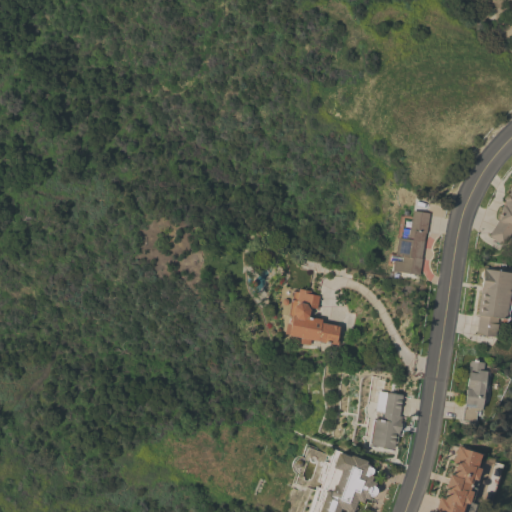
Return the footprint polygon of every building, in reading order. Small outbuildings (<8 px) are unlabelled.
[(503,200),(503,199),(503,197),(504,195),(506,193),(511,180),(511,234),(509,233),(501,244),(487,235),(497,219),(503,200)] [(392,260),(400,261),(401,256),(393,254),(396,237),(398,237),(400,227),(409,229),(412,210),(428,213),(425,232),(424,232),(420,258),(421,258),(418,275),(391,270),(392,260)] [(477,315),(475,314),(483,265),(486,265),(486,269),(510,273),(511,275),(509,284),(508,284),(507,296),(508,298),(505,319),(495,317),(493,337),(474,334),(477,315)] [(309,339),(308,345),(299,343),(300,337),(286,335),(286,334),(282,333),(284,322),(286,323),(288,316),(290,315),(286,315),(289,298),(291,299),(292,291),(297,291),(297,288),(309,291),(309,293),(318,295),(316,308),(307,306),(309,308),(307,316),(321,319),(320,322),(339,326),(336,340),(338,340),(337,345),(309,339)] [(462,408),(463,408),(463,403),(468,368),(467,368),(468,361),(469,362),(469,360),(483,362),(482,371),(486,371),(483,395),(481,395),(479,409),(478,409),(478,410),(474,410),(473,422),(460,420),(462,408)] [(373,410),(377,391),(401,395),(398,415),(400,416),(399,423),(400,423),(398,430),(395,443),(393,443),(392,449),(369,445),(369,444),(367,444),(372,419),(373,419),(380,420),(381,412),(373,410)] [(451,462),(456,446),(461,447),(461,448),(479,454),(474,468),(476,468),(473,477),(476,478),(474,483),(476,484),(470,502),(475,504),(472,511),(436,511),(441,498),(444,499),(452,474),(453,474),(456,464),(451,462)] [(374,486),(375,489),(375,490),(375,493),(374,494),(372,496),(369,496),(368,500),(363,498),(361,503),(355,500),(355,502),(355,506),(355,508),(354,510),(352,511),(352,510),(351,511),(309,511),(313,502),(316,502),(321,488),(324,489),(331,468),(330,467),(331,463),(330,461),(329,459),(330,457),(333,455),(334,454),(335,452),(348,457),(349,455),(365,461),(364,463),(368,465),(367,466),(371,468),(371,471),(371,473),(369,475),(367,474),(371,476),(370,480),(374,482),(373,486),(374,486)]
